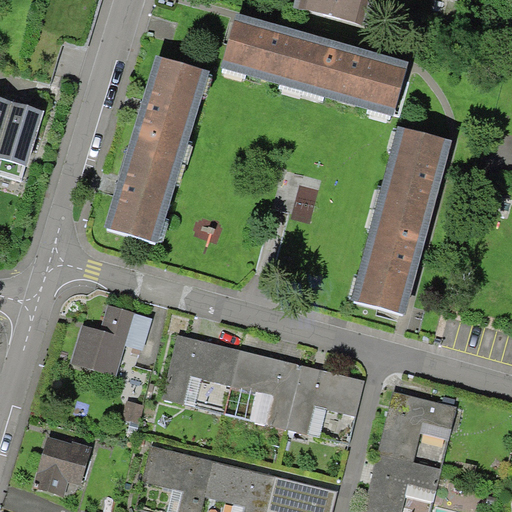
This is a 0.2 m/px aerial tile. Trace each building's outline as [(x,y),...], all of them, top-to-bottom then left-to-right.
[(362,0),(301,0),(297,18),(354,33),(362,0)] [(398,65),(227,18),(212,71),(384,118),(398,65)] [(100,231),(152,246),(200,81),(148,66),(100,231)] [(45,109),(0,94),(0,156),(28,165),(45,109)] [(445,147),(392,133),(346,308),(399,322),(445,147)] [(153,320),(109,308),(102,333),(85,328),(74,365),(117,377),(127,344),(145,349),(153,320)] [(229,386),(238,350),(175,334),(159,397),(180,402),(187,375),(229,386)] [(302,365),(238,350),(229,386),(271,397),(265,423),(286,428),(302,365)] [(356,418),(365,381),(302,365),(286,428),(307,434),(313,407),(356,418)] [(395,390),(379,453),(415,462),(426,420),(452,426),(458,406),(431,399),(395,390)] [(94,453),(49,440),(35,489),(64,497),(69,479),(85,484),(94,453)] [(212,461),(149,445),(140,481),(182,492),(176,511),(199,511),(203,497),(212,461)] [(379,453),(363,511),(402,511),(410,483),(437,489),(442,469),(415,462),(379,453)] [(266,511),(275,477),(212,461),(203,497),(245,508),(243,511),(266,511)] [(333,511),(338,493),(275,477),(266,511),(333,511)]
